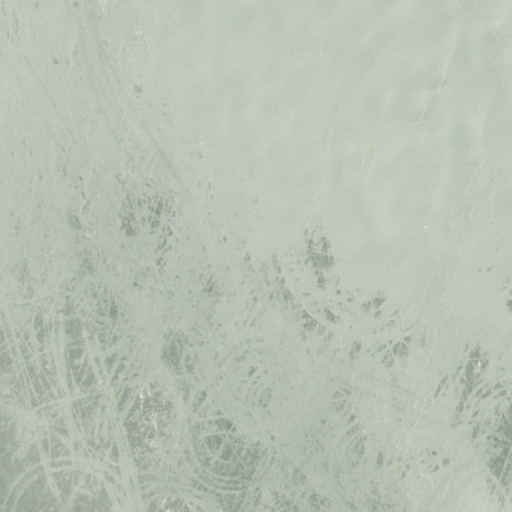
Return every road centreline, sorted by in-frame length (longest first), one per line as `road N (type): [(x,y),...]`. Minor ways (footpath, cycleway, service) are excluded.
road 1 (track): [(306,0),(290,98),(81,424),(41,511)]
road 2 (track): [(511,14),(290,98)]
